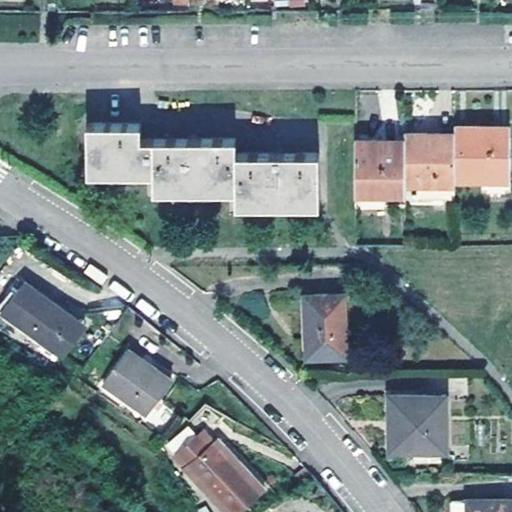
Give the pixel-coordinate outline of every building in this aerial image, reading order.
[(89,123),(89,172),(154,173),(153,189),(236,191),(236,205),(319,208),(319,155),(280,155),(237,154),(236,139),(191,138),(142,137),(141,124),(112,123),(89,123)] [(511,129),(457,128),(456,135),(457,183),(484,183),(511,183),(511,129)] [(407,187),(434,188),(456,187),(457,183),(456,135),(407,135),(407,142),(407,187)] [(407,142),(356,143),(356,196),(406,196),(407,187),(407,142)] [(511,195),(511,183),(484,183),(483,195),(511,195)] [(305,294),(304,356),(341,355),(341,293),(305,294)] [(39,294),(34,301),(79,335),(85,328),(39,294)] [(34,301),(15,327),(60,360),(79,335),(34,301)] [(127,354),(102,387),(147,419),(172,385),(127,354)] [(387,398),(387,455),(443,454),(443,398),(387,398)] [(177,455),(229,511),(233,511),(262,486),(220,437),(213,444),(204,431),(177,455)] [(511,511),(511,501),(475,502),(466,502),(466,511),(511,511)]
